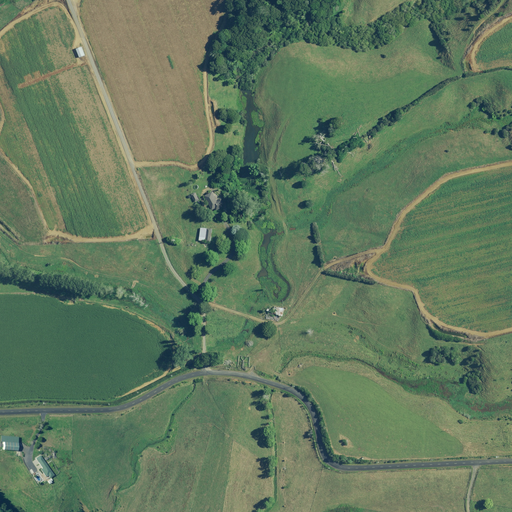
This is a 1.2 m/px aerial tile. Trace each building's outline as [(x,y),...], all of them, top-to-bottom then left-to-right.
[(85,55),(82,47),(77,49),(80,57),(85,55)] [(200,200),(196,192),(191,194),(195,202),(200,200)] [(221,199),(212,192),(205,196),(213,210),(216,208),(217,210),(223,207),(222,205),(225,203),(222,198),(221,199)] [(212,229),(201,228),(200,240),(211,241),(212,229)] [(276,310),(268,308),(268,312),(270,313),(270,316),(267,316),(266,319),(279,321),(280,317),(278,317),(278,315),(280,315),(280,316),(283,316),(284,308),(277,307),(276,310)] [(17,450),(17,442),(3,441),(2,449),(17,450)] [(53,475),(40,455),(35,458),(41,468),(40,469),(45,477),(47,475),(49,478),(53,475)]
